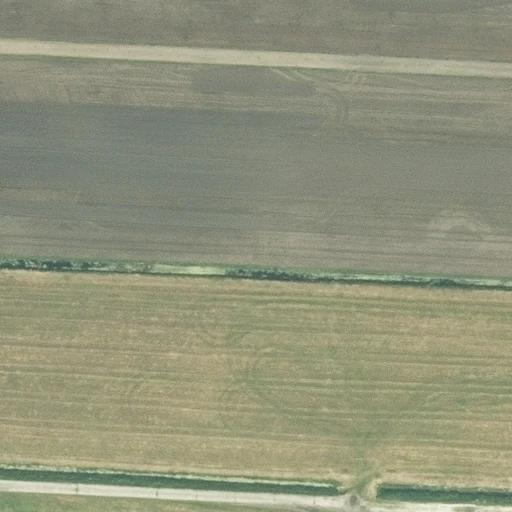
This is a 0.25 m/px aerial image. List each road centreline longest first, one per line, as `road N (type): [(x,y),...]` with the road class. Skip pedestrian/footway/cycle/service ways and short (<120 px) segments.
road 1 (track): [(0,485),(511,510)]
road 2 (track): [(0,46),(511,69)]
